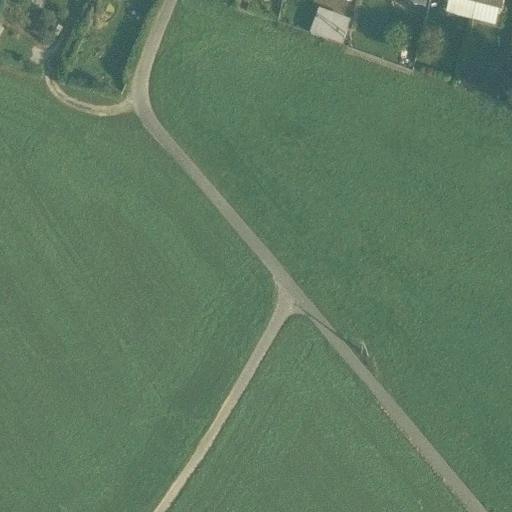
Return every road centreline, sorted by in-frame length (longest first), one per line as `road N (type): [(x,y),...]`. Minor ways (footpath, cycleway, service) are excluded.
road 1 (track): [(174,0),(131,98),(477,511)]
road 2 (track): [(160,511),(293,292)]
